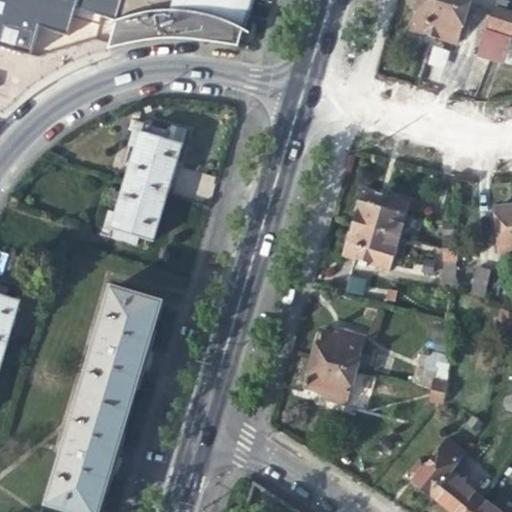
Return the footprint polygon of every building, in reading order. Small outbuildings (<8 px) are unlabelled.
[(0,0),(0,28),(49,45),(54,21),(88,30),(96,0),(0,0)] [(103,52),(121,46),(159,40),(188,40),(236,48),(249,7),(250,0),(119,0),(110,28),(103,52)] [(453,44),(464,11),(428,0),(418,0),(409,31),(435,39),(453,44)] [(428,0),(464,11),(467,0),(428,0)] [(492,6),(489,16),(502,21),(505,11),(492,6)] [(511,12),(505,11),(502,21),(511,23),(511,12)] [(511,33),(511,28),(511,23),(502,21),(489,16),(486,25),(511,33)] [(474,57),(487,61),(496,37),(482,33),(474,57)] [(509,42),(496,37),(487,61),(501,66),(509,42)] [(431,47),(428,65),(445,67),(448,49),(431,47)] [(127,145),(136,148),(140,133),(168,141),(171,131),(148,124),(134,120),(130,133),(127,145)] [(181,145),(168,141),(140,133),(136,148),(126,181),(167,194),(181,145)] [(153,242),(167,194),(126,181),(117,213),(112,230),(138,238),(153,242)] [(361,190),(351,223),(397,235),(407,203),(382,196),(361,190)] [(500,263),(511,261),(511,205),(494,208),(495,217),(500,263)] [(136,246),(138,238),(112,230),(117,213),(108,211),(100,236),(116,240),(136,246)] [(387,268),(397,235),(351,223),(347,238),(342,255),(387,268)] [(428,245),(443,249),(455,249),(455,239),(443,240),(442,225),(428,226),(428,245)] [(455,259),(455,249),(443,249),(443,259),(455,259)] [(477,269),(470,295),(484,299),(491,272),(477,269)] [(364,295),(366,278),(347,276),(345,292),(364,295)] [(80,398),(128,412),(142,365),(160,303),(112,289),(80,398)] [(511,291),(508,290),(503,300),(511,303),(511,291)] [(20,302),(4,297),(0,296),(0,356),(4,358),(20,302)] [(511,303),(503,300),(499,309),(509,314),(511,314),(511,303)] [(496,318),(505,322),(509,314),(499,309),(496,318)] [(315,345),(311,358),(353,370),(362,338),(339,332),(338,336),(319,331),(315,345)] [(342,405),(353,370),(311,358),(306,374),(302,387),(321,392),(320,398),(342,405)] [(434,380),(431,390),(443,394),(446,383),(434,380)] [(440,403),(443,394),(431,390),(428,400),(440,403)] [(99,511),(115,458),(128,412),(80,398),(49,504),(75,511),(99,511)] [(428,497),(429,496),(448,472),(463,453),(446,439),(424,466),(419,463),(410,473),(412,475),(415,477),(411,483),(428,497)] [(463,485),(448,472),(429,496),(446,510),(448,511),(468,511),(478,500),(462,487),(463,485)] [(492,510),(478,500),(468,511),(496,511),(493,509),(492,510)]
